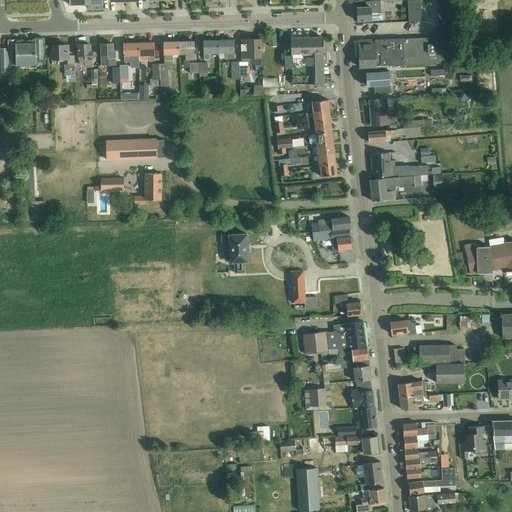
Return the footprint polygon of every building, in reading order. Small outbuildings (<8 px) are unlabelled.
[(421,14),(421,7),(420,0),(408,0),(408,8),(408,15),(421,14)] [(364,8),(357,8),(358,22),(371,21),(381,21),(382,19),(382,15),(380,14),(379,7),(364,8)] [(435,38),(358,41),(359,48),(360,68),(367,67),(376,67),(387,66),(388,66),(404,66),(436,64),(440,64),(441,64),(442,64),(453,64),(452,48),(451,32),(438,32),(434,32),(435,38)] [(324,54),(324,55),(323,37),(291,38),(291,43),(285,43),(286,68),(293,68),(293,84),(324,83),(324,54)] [(8,40),(8,48),(0,48),(0,72),(11,73),(11,66),(17,66),(36,65),(36,59),(44,59),(43,55),(43,39),(35,39),(35,43),(16,44),(16,40),(8,40)] [(241,62),(239,62),(240,65),(240,76),(248,76),(247,65),(255,65),(255,72),(262,71),(262,65),(261,57),(261,48),(261,39),(247,39),(247,41),(241,41),(241,48),(241,62)] [(219,53),(218,40),(203,41),(204,60),(209,59),(209,53),(219,53)] [(234,40),(218,40),(219,48),(219,53),(225,53),(225,59),(229,59),(234,58),(234,48),(234,40)] [(193,41),(179,42),(179,48),(179,54),(185,54),(185,59),(194,59),(194,48),(193,41)] [(139,56),(139,60),(149,60),(149,61),(154,61),(154,42),(139,43),(139,56)] [(168,75),(167,69),(172,69),(172,55),(179,54),(179,42),(164,42),(164,64),(159,64),(160,86),(168,86),(168,75)] [(139,67),(139,60),(139,56),(139,43),(123,44),(124,48),(124,62),(129,62),(131,63),(131,68),(139,67)] [(101,44),(102,65),(115,65),(115,51),(113,51),(113,44),(101,44)] [(57,59),(68,59),(67,45),(53,46),(53,52),(52,52),(52,65),(57,65),(57,59)] [(78,61),(85,61),(86,67),(92,67),(92,52),(90,52),(90,45),(78,45),(78,56),(78,61)] [(207,61),(199,61),(199,62),(200,73),(200,75),(207,75),(207,70),(207,68),(207,61)] [(199,62),(189,63),(190,67),(190,74),(200,73),(199,62)] [(75,82),(74,65),(74,63),(64,64),(64,75),(68,75),(68,82),(75,82)] [(160,86),(159,64),(153,65),(153,79),(150,79),(150,86),(160,86)] [(128,65),(119,65),(119,67),(120,78),(129,78),(128,65)] [(368,68),(368,73),(366,73),(366,82),(368,82),(369,87),(374,86),(375,94),(391,93),(390,71),(387,71),(387,67),(368,68)] [(91,69),(91,81),(91,84),(86,84),(86,88),(97,87),(97,69),(91,69)] [(258,85),(273,85),(273,76),(258,76),(258,85)] [(146,85),(139,85),(139,100),(148,100),(148,87),(146,85)] [(263,86),(254,86),(254,95),(263,95),(263,86)] [(394,111),(393,98),(370,100),(372,125),(397,124),(396,111),(394,111)] [(313,113),(329,111),(328,100),(308,102),(308,107),(313,106),(313,113)] [(329,111),(313,113),(314,118),(306,118),(307,124),(310,124),(330,121),(329,111)] [(332,132),(330,121),(310,124),(310,126),(315,125),(316,134),(332,132)] [(404,122),(405,129),(420,128),(424,128),(424,122),(424,121),(404,122)] [(396,130),(368,132),(369,143),(386,142),(386,137),(396,136),(405,136),(405,139),(421,137),(420,128),(405,129),(396,130)] [(316,134),(309,135),(310,145),(312,145),(333,143),(332,132),(316,134)] [(156,140),(106,142),(107,160),(157,158),(156,140)] [(278,149),(285,148),(293,147),(292,140),(277,142),(278,149)] [(317,144),(312,145),(313,147),(314,147),(317,147),(318,155),(334,153),(333,143),(317,144)] [(334,153),(318,155),(319,164),(315,164),(315,166),(335,164),(334,153)] [(389,153),(372,154),(372,156),(371,157),(372,170),(374,170),(374,178),(427,173),(426,164),(407,166),(407,165),(394,166),(394,160),(389,161),(389,153)] [(337,175),(335,164),(315,166),(315,168),(320,168),(321,177),(337,175)] [(33,200),(32,165),(17,166),(19,222),(45,221),(44,200),(33,200)] [(144,200),(161,200),(161,174),(145,174),(145,196),(132,196),(132,199),(134,199),(134,204),(144,204),(144,200)] [(434,188),(454,187),(453,174),(433,176),(434,188)] [(402,177),(370,181),(373,202),(396,199),(394,187),(414,185),(414,187),(425,186),(425,181),(421,182),(421,176),(402,178),(402,177)] [(123,178),(102,179),(102,191),(123,190),(123,178)] [(318,222),(311,223),(312,232),(314,232),(349,228),(350,228),(349,217),(331,219),(325,220),(317,221),(318,222)] [(314,232),(312,232),(313,240),(331,238),(333,253),(345,251),(345,249),(352,249),(351,243),(353,243),(352,237),(350,237),(349,228),(314,232)] [(222,236),(222,244),(224,244),(229,243),(229,244),(230,255),(230,262),(230,263),(234,262),(234,263),(234,268),(235,273),(245,272),(244,268),(244,263),(244,262),(246,262),(248,262),(248,257),(248,253),(248,252),(249,252),(250,252),(249,248),(249,243),(248,243),(247,243),(246,234),(236,234),(229,235),(228,235),(229,235),(228,235),(225,235),(222,236)] [(498,245),(502,269),(505,268),(506,272),(511,271),(511,241),(504,242),(504,244),(498,245)] [(502,269),(498,245),(490,247),(490,246),(474,247),(473,245),(465,246),(466,251),(470,274),(478,273),(478,274),(491,273),(491,270),(502,269)] [(291,272),(291,278),(292,291),(292,303),(305,302),(305,297),(304,291),(304,277),(303,272),(303,271),(296,271),(291,272)] [(361,314),(360,302),(353,303),(353,301),(348,302),(347,295),(334,296),(335,304),(340,303),(341,309),(347,309),(348,316),(361,314)] [(503,338),(511,337),(511,313),(502,314),(503,338)] [(477,316),(459,316),(459,328),(477,329),(477,316)] [(412,320),(390,323),(392,335),(407,333),(408,335),(417,334),(422,333),(421,325),(415,326),(414,320),(412,320)] [(325,331),(303,334),(305,352),(306,355),(317,353),(316,350),(327,349),(329,349),(333,348),(333,349),(338,349),(351,348),(366,346),(363,321),(345,324),(334,325),(334,331),(325,332),(325,331)] [(333,349),(329,350),(330,354),(339,354),(339,356),(352,354),(353,361),(368,359),(366,346),(351,348),(338,349),(333,349)] [(420,365),(465,363),(464,349),(456,350),(456,346),(420,347),(420,365)] [(404,348),(394,349),(396,366),(406,365),(404,348)] [(353,361),(348,362),(348,367),(353,367),(355,381),(356,381),(370,379),(371,379),(368,359),(353,361)] [(437,383),(464,383),(464,364),(436,365),(437,383)] [(356,381),(357,390),(351,390),(353,409),(374,407),(373,390),(372,391),(370,379),(356,381)] [(499,398),(511,397),(511,379),(498,380),(499,398)] [(423,395),(425,397),(427,397),(426,389),(424,389),(423,381),(398,384),(400,398),(423,395)] [(309,389),(310,406),(326,405),(325,388),(309,389)] [(423,395),(400,398),(401,410),(423,407),(422,403),(425,403),(425,397),(423,395)] [(452,395),(442,396),(443,407),(453,407),(452,395)] [(358,429),(376,427),(374,407),(359,409),(360,421),(357,422),(358,429)] [(511,419),(503,420),(492,420),(492,421),(495,450),(511,449),(511,419)] [(404,436),(435,433),(436,433),(435,423),(427,424),(427,428),(423,429),(423,427),(416,428),(416,422),(403,423),(404,436)] [(475,451),(486,450),(485,439),(482,439),(482,432),(484,432),(484,425),(469,426),(469,433),(468,433),(465,437),(466,443),(460,443),(461,458),(468,457),(467,450),(475,449),(475,451)] [(338,436),(356,435),(356,427),(338,428),(338,436)] [(435,438),(435,433),(404,436),(405,448),(418,447),(417,440),(435,438)] [(379,452),(377,436),(362,438),(361,435),(335,437),(335,446),(336,452),(348,452),(347,445),(362,444),(363,454),(379,452)] [(294,441),(280,442),(281,452),(295,451),(294,441)] [(418,447),(405,448),(406,459),(430,457),(430,456),(436,456),(435,452),(419,453),(418,447)] [(430,457),(406,459),(407,468),(421,467),(426,467),(425,463),(436,462),(437,462),(437,457),(437,456),(436,456),(430,456),(430,457)] [(362,491),(378,489),(377,483),(383,482),(381,462),(357,465),(358,468),(356,468),(357,474),(359,474),(359,477),(365,476),(366,484),(360,485),(361,491),(362,491)] [(421,471),(421,467),(407,468),(407,478),(431,476),(438,475),(437,469),(431,470),(430,468),(423,469),(424,471),(421,471)] [(423,480),(408,483),(410,494),(424,492),(423,487),(456,485),(455,467),(441,468),(442,480),(423,480)] [(316,468),(296,469),(297,478),(299,511),(319,510),(316,468)] [(384,488),(378,489),(362,491),(363,499),(361,499),(361,504),(356,505),(356,511),(363,511),(372,511),(371,504),(378,503),(377,502),(386,501),(384,488)] [(436,494),(409,496),(410,511),(426,509),(425,508),(437,504),(455,502),(455,493),(436,495),(436,494)]
